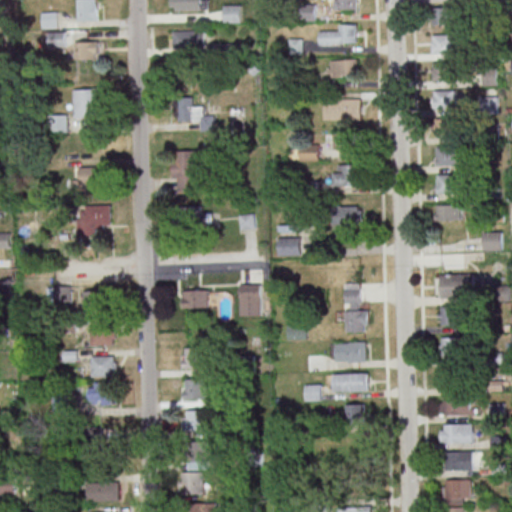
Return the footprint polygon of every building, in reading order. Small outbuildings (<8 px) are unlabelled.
[(78,0),(79,20),(99,20),(98,0),(78,0)] [(171,0),(171,10),(208,10),(207,0),(171,0)] [(334,0),(335,10),(357,10),(357,0),(334,0)] [(224,5),(225,23),(242,22),(242,5),(224,5)] [(434,24),(452,24),(452,7),(434,7),(434,24)] [(58,28),(58,12),(44,12),(44,28),(58,28)] [(321,43),(359,43),(359,24),(339,24),(339,31),(321,31),(321,43)] [(205,48),(205,30),(173,30),(173,48),(205,48)] [(67,47),(67,32),(43,32),(44,47),(67,47)] [(455,34),(433,34),(433,53),(455,53),(455,34)] [(77,58),(99,58),(99,41),(77,41),(77,58)] [(329,59),(329,77),(357,77),(357,59),(329,59)] [(453,80),(453,61),(433,61),(433,80),(453,80)] [(102,88),(75,88),(75,117),(102,117),(102,88)] [(458,90),(435,90),(435,110),(458,110),(458,90)] [(324,120),(355,120),(355,98),(324,98),(324,120)] [(215,106),(181,105),(180,121),(201,121),(201,130),(214,131),(215,106)] [(52,114),(52,131),(69,131),(69,114),(52,114)] [(351,132),(335,132),(335,149),(351,149),(351,132)] [(434,146),(461,145),(461,164),(434,165),(434,146)] [(319,160),(319,148),(294,148),(294,160),(319,160)] [(199,151),(175,151),(175,190),(199,190),(199,151)] [(334,185),(360,185),(360,164),(334,164),(334,185)] [(106,186),(106,166),(76,166),(76,186),(106,186)] [(435,174),(462,173),(462,192),(435,192),(435,174)] [(463,204),(437,204),(437,221),(463,221),(463,204)] [(112,205),(93,205),(93,227),(113,226),(112,205)] [(340,205),(340,224),(363,224),(363,205),(340,205)] [(242,230),(257,228),(255,213),(240,214),(242,230)] [(503,231),(484,231),(484,250),(503,250),(503,231)] [(0,246),(11,247),(11,233),(0,233),(0,246)] [(280,237),(280,255),(302,255),(302,237),(280,237)] [(442,253),(442,268),(464,268),(464,253),(442,253)] [(439,274),(472,273),(472,296),(440,298),(439,274)] [(346,282),(346,331),(370,331),(370,309),(362,309),(362,282),(346,282)] [(262,315),(262,283),(241,283),(241,315),(262,315)] [(0,286),(0,300),(12,300),(12,286),(0,286)] [(71,303),(71,286),(55,286),(55,303),(71,303)] [(209,289),(184,289),(184,307),(209,307),(209,289)] [(84,308),(108,308),(108,290),(84,290),(84,308)] [(439,306),(468,305),(468,324),(440,325),(439,306)] [(93,345),(116,345),(116,325),(93,325),(93,345)] [(441,337),(469,336),(470,355),(441,356),(441,337)] [(335,341),(364,341),(364,360),(336,360),(335,341)] [(184,368),(203,368),(203,347),(184,347),(184,368)] [(325,371),(325,354),(308,354),(308,371),(325,371)] [(117,355),(93,355),(93,376),(117,376),(117,355)] [(439,368),(467,367),(468,386),(439,387),(439,368)] [(333,372),(368,371),(368,389),(333,390),(333,372)] [(207,377),(207,397),(186,398),(185,378),(207,377)] [(90,382),(90,404),(113,404),(113,382),(90,382)] [(306,400),(322,400),(322,384),(306,384),(306,400)] [(442,395),(471,394),(471,413),(443,414),(442,395)] [(347,425),(368,425),(368,403),(347,403),(347,425)] [(208,408),(209,428),(187,429),(187,409),(208,408)] [(444,422),(473,422),(473,441),(445,441),(444,422)] [(208,439),(208,459),(187,459),(186,440),(208,439)] [(445,450),(473,449),(474,468),(445,469),(445,450)] [(91,452),(91,471),(115,471),(115,452),(91,452)] [(183,494),(206,494),(206,471),(183,471),(183,494)] [(17,478),(0,477),(0,494),(17,495),(17,478)] [(445,511),(465,511),(466,499),(473,499),(473,479),(445,479),(445,511)] [(89,483),(89,500),(121,500),(121,483),(89,483)] [(204,502),(204,511),(183,511),(183,503),(204,502)]
